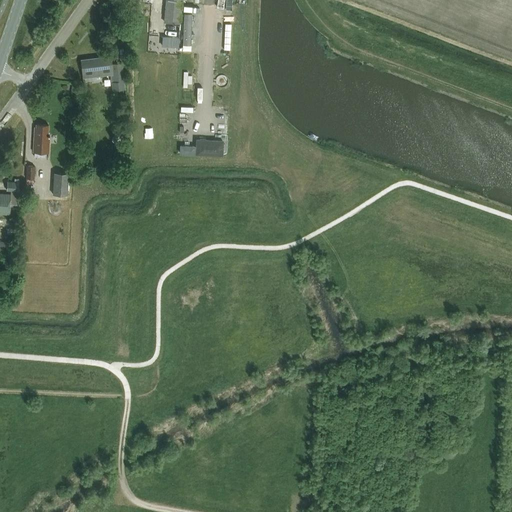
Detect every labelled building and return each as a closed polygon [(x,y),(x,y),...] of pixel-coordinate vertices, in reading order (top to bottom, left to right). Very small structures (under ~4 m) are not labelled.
[(165,0),(164,24),(180,25),(181,0),(165,0)] [(184,14),(182,45),(190,45),(191,14),(184,14)] [(162,36),(162,46),(178,47),(179,38),(162,36)] [(127,90),(125,81),(123,63),(112,65),(111,57),(82,61),(85,79),(113,75),(116,91),(127,90)] [(50,154),(50,136),(49,136),(49,126),(37,125),(37,129),(35,129),(34,153),(50,154)] [(224,140),(196,139),(196,146),(195,155),(223,156),(224,140)] [(195,155),(196,146),(180,145),(180,154),(195,155)] [(69,194),(70,173),(54,173),(53,194),(69,194)] [(11,192),(10,195),(0,194),(0,213),(9,215),(10,205),(19,206),(20,183),(10,183),(9,192),(11,192)]
